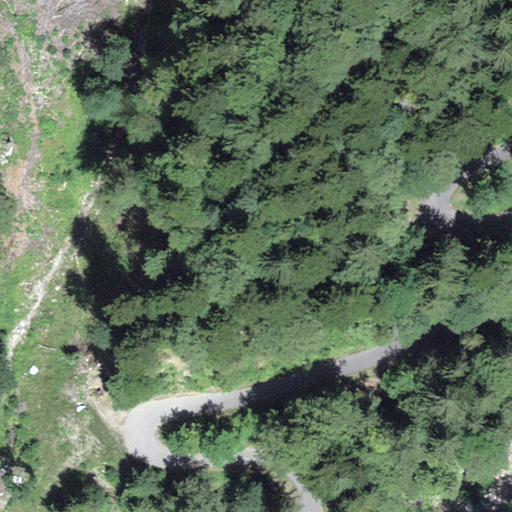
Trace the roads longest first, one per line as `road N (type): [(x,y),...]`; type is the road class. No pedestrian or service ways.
road 1 (unclassified): [(310,511),(307,485),(286,465),(260,456),(166,459),(142,449),(136,433),(145,416),(302,383),(511,309)]
road 2 (unclassified): [(511,222),(448,226),(437,210),(452,180),(511,140)]
